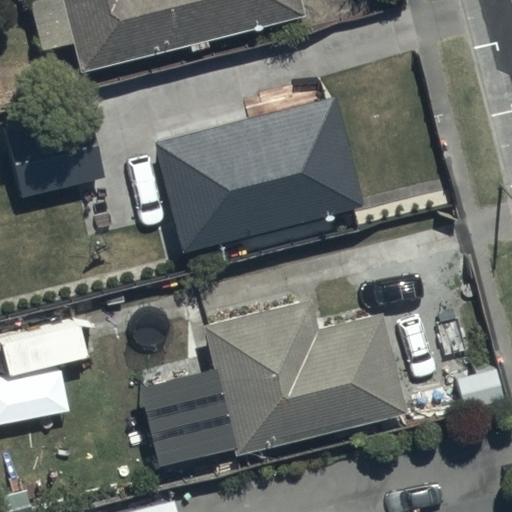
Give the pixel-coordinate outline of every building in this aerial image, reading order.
[(20,0),(33,54),(65,47),(71,71),(296,21),(291,0),(20,0)] [(145,145),(174,255),(354,208),(326,98),(145,145)] [(81,108),(0,126),(0,133),(15,199),(98,179),(81,108)] [(226,318),(195,326),(228,459),(403,417),(378,314),(309,331),(302,301),(265,309),(263,299),(224,309),(226,318)] [(102,511),(174,511),(172,498),(102,511)]
